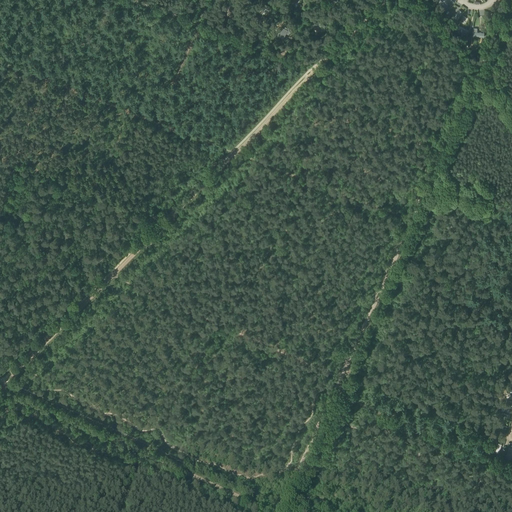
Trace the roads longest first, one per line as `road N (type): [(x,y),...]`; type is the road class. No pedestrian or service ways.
road 1 (track): [(339,378),(476,73)]
road 2 (track): [(0,390),(271,511)]
road 3 (track): [(198,25),(310,69),(444,145)]
road 4 (track): [(234,153),(369,16)]
road 5 (track): [(115,275),(234,153)]
road 6 (track): [(0,388),(115,275)]
road 7 (track): [(282,505),(333,392)]
